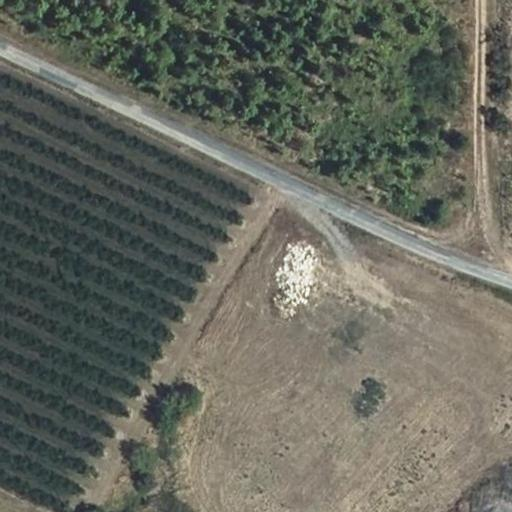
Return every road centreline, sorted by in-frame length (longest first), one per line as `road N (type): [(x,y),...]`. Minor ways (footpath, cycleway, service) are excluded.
road 1 (unclassified): [(0,43),(451,259),(511,279)]
road 2 (track): [(472,266),(482,198),(480,0)]
